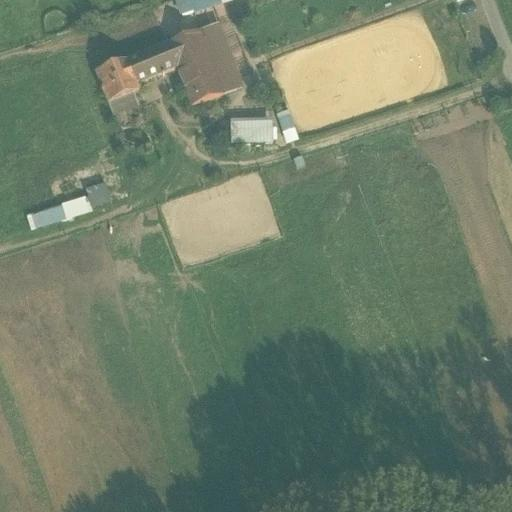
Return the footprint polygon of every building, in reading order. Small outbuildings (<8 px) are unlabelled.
[(240,0),(175,0),(182,19),(241,1),(240,0)] [(218,38),(201,45),(210,68),(211,67),(223,100),(238,94),(218,38)] [(169,57),(179,83),(203,73),(202,71),(210,68),(201,45),(169,57)] [(165,55),(136,66),(144,85),(155,81),(154,78),(171,71),(165,55)] [(144,85),(136,66),(98,81),(110,110),(147,96),(144,85)] [(184,97),(190,111),(223,100),(211,67),(210,68),(202,71),(203,73),(208,88),(184,97)] [(179,83),(184,97),(208,88),(203,73),(179,83)] [(273,120),(231,121),(231,143),(274,142),(273,120)] [(87,198),(27,216),(31,231),(92,213),(87,198)]
